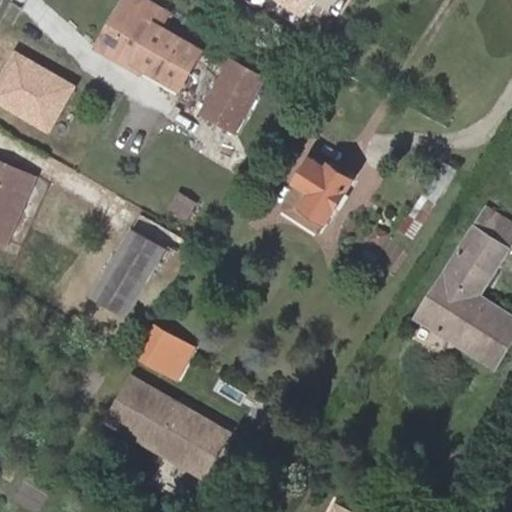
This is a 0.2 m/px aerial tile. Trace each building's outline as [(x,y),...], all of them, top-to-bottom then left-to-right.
[(131,12),(109,52),(140,70),(142,66),(180,88),(202,50),(162,27),(169,14),(144,0),(124,0),(121,6),(131,12)] [(312,0),(282,0),(305,13),(312,0)] [(131,12),(121,6),(98,46),(109,52),(131,12)] [(18,53),(0,83),(0,100),(50,130),(75,86),(18,53)] [(262,77),(232,61),(204,111),(234,128),(262,77)] [(356,179),(327,160),(324,164),(313,158),(297,182),(300,184),(284,209),(321,233),(356,179)] [(458,171),(446,163),(412,215),(409,213),(400,229),(414,238),(458,171)] [(0,244),(6,247),(36,178),(5,164),(1,174),(0,173),(0,244)] [(168,249),(178,254),(187,239),(142,213),(93,297),(128,317),(155,271),(168,249)] [(388,232),(380,227),(374,238),(382,243),(388,232)] [(463,246),(497,267),(508,248),(476,227),(463,246)] [(497,267),(463,246),(418,317),(496,367),(511,342),(511,315),(480,294),(497,267)] [(165,277),(178,254),(168,249),(155,271),(165,277)] [(156,324),(138,355),(179,381),(190,363),(167,349),(175,335),(156,324)] [(227,441),(134,382),(122,402),(130,407),(117,428),(201,482),(227,441)] [(104,429),(197,487),(201,482),(117,428),(130,407),(122,402),(104,429)]
